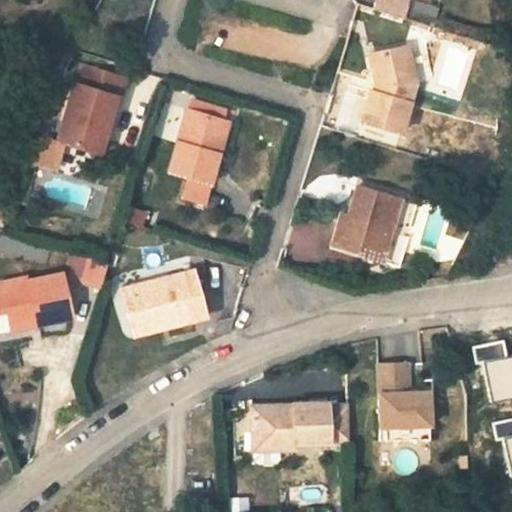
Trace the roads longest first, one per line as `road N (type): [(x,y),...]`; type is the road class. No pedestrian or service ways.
road 1 (residential): [(172,0),(157,56),(309,103),(250,292),(251,348)]
road 2 (residential): [(251,348),(94,433),(0,507)]
road 3 (residential): [(511,297),(342,321),(251,348)]
